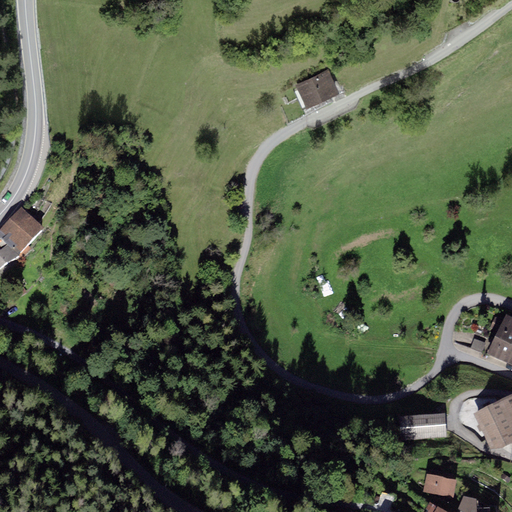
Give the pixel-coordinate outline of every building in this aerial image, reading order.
[(328,70),(295,85),(307,110),(340,95),(328,70)] [(22,210),(0,233),(0,234),(21,260),(45,235),(22,210)] [(0,274),(21,260),(0,234),(0,274)] [(511,322),(506,320),(506,321),(504,320),(496,319),(492,325),(501,330),(487,358),(511,368),(511,322)] [(474,340),(470,349),(483,354),(487,345),(474,340)] [(511,399),(474,419),(492,453),(500,453),(511,446),(511,399)] [(447,439),(446,417),(400,420),(401,442),(447,439)] [(457,484),(426,478),(423,495),(453,501),(457,484)] [(458,511),(476,511),(476,503),(463,500),(458,511)]
